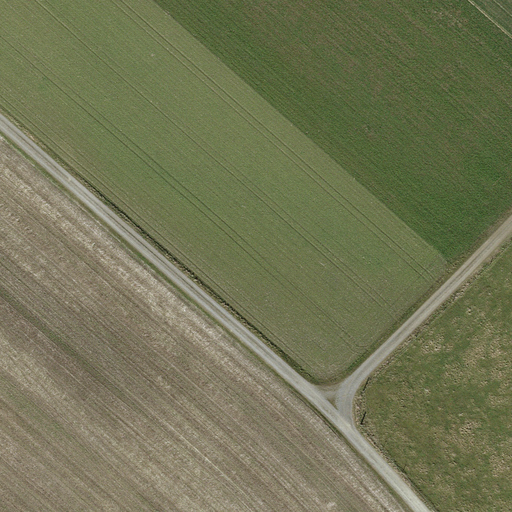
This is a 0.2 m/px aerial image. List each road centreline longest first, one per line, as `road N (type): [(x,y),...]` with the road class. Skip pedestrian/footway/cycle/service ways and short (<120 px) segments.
road 1 (track): [(420,511),(336,411),(0,117)]
road 2 (track): [(511,228),(336,411)]
